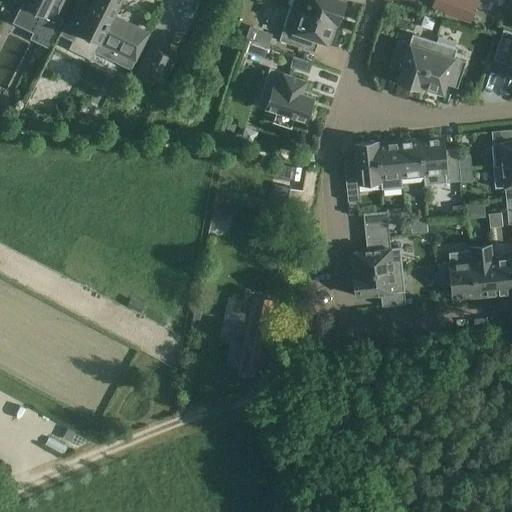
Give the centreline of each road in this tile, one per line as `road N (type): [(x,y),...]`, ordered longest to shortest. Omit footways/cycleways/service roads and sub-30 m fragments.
road 1 (residential): [(511,310),(346,326),(327,156)]
road 2 (residential): [(340,113),(375,121),(511,111)]
